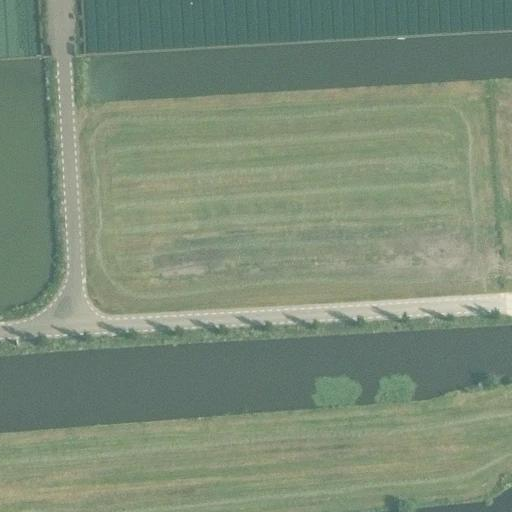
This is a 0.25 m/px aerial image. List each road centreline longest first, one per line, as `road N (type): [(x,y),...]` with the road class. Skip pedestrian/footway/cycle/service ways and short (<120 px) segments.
road 1 (unknown): [(511,454),(0,499)]
road 2 (unclassified): [(75,329),(510,302)]
road 3 (unclassified): [(75,329),(62,58)]
